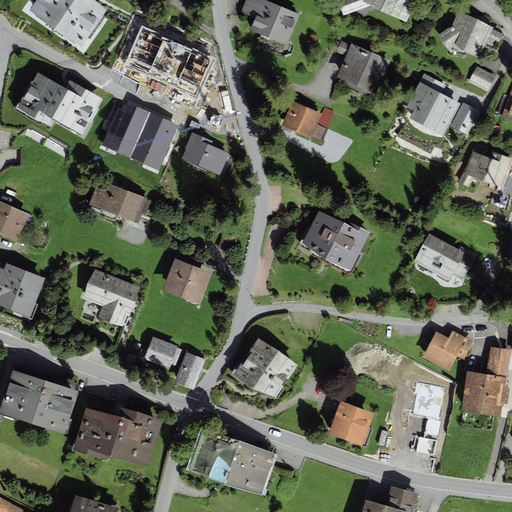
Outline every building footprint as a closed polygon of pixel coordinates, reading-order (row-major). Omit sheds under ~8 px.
[(94,0),(35,0),(29,10),(81,47),(107,9),(94,0)] [(273,3),(265,0),(245,0),(241,12),(255,18),(250,30),(287,45),(299,14),(282,7),(283,4),(275,0),(273,3)] [(337,0),(343,15),(370,5),(407,22),(417,0),(337,0)] [(505,31),(458,11),(452,26),(438,35),(448,50),(455,46),(479,58),(484,45),(496,51),(505,31)] [(390,60),(351,43),(350,45),(341,41),(336,51),(346,56),(337,76),(376,93),(390,60)] [(496,76),(476,66),(469,82),(488,91),(496,76)] [(65,87),(37,72),(17,108),(51,127),(55,120),(82,135),(103,98),(69,79),(65,87)] [(440,87),(425,79),(411,105),(418,109),(415,115),(442,130),(455,105),(436,95),(440,87)] [(511,87),(502,116),(511,120),(511,87)] [(322,113),(292,100),(282,125),(322,142),(328,129),(327,128),(334,112),(324,107),(322,113)] [(475,111),(460,104),(451,123),(466,130),(475,111)] [(213,140),(192,131),(181,158),(223,176),(232,154),(211,145),(213,140)] [(511,154),(511,149),(493,142),(490,150),(492,151),(490,158),(472,151),(464,172),(459,182),(468,187),(474,176),(502,187),(511,161),(511,158),(511,154)] [(104,190),(95,187),(89,204),(138,223),(142,213),(145,214),(150,201),(147,199),(147,198),(107,183),(104,190)] [(29,214),(0,201),(0,234),(16,241),(29,214)] [(319,210),(302,243),(323,258),(351,272),(370,232),(350,223),(349,225),(319,210)] [(224,231),(217,248),(229,252),(236,235),(224,231)] [(429,233),(414,262),(449,281),(452,275),(463,280),(477,254),(461,245),(459,249),(429,233)] [(182,261),(175,258),(162,290),(199,304),(212,273),(197,267),(200,260),(185,254),(182,261)] [(4,269),(0,267),(0,306),(29,317),(44,278),(6,263),(4,269)] [(140,286),(94,268),(87,282),(82,299),(101,306),(97,317),(122,327),(127,315),(128,316),(137,303),(140,286)] [(448,338),(435,331),(422,357),(449,371),(457,356),(464,359),(473,342),(452,331),(448,338)] [(95,332),(90,343),(112,351),(116,340),(95,332)] [(153,337),(144,359),(169,368),(171,364),(175,366),(181,349),(177,348),(177,346),(153,337)] [(258,338),(232,375),(251,389),(275,397),(297,365),(258,338)] [(509,356),(510,350),(505,349),(491,347),(487,375),(468,372),(462,409),(500,415),(509,356)] [(174,381),(193,389),(205,359),(186,352),(174,381)] [(136,356),(128,353),(125,361),(133,365),(136,356)] [(14,369),(13,369),(0,407),(0,412),(64,433),(78,391),(76,391),(78,384),(16,364),(14,369)] [(374,413),(340,401),(328,433),(362,446),(374,413)] [(85,406),(72,450),(106,460),(107,455),(149,467),(163,419),(121,407),(118,416),(85,406)] [(203,429),(189,469),(261,494),(275,454),(203,429)] [(388,505),(365,499),(361,511),(413,511),(419,493),(391,485),(388,496),(390,497),(388,505)] [(117,511),(119,507),(75,494),(69,511),(117,511)] [(25,511),(0,497),(0,511),(25,511)]
